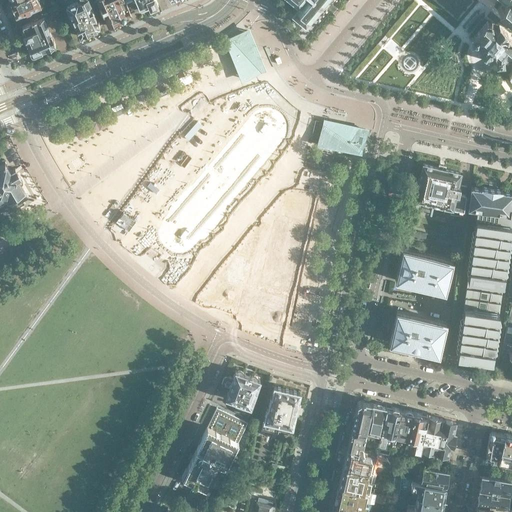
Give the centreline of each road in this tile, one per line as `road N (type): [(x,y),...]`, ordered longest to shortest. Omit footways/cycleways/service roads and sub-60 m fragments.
road 1 (residential): [(142,511),(229,347),(322,380),(292,511)]
road 2 (residential): [(353,362),(408,131),(511,155)]
road 3 (residential): [(229,0),(204,20),(186,15),(14,87)]
road 4 (unknown): [(351,158),(299,372)]
road 5 (residential): [(318,511),(348,380)]
road 6 (residential): [(348,380),(475,411)]
road 7 (residential): [(479,389),(353,362)]
